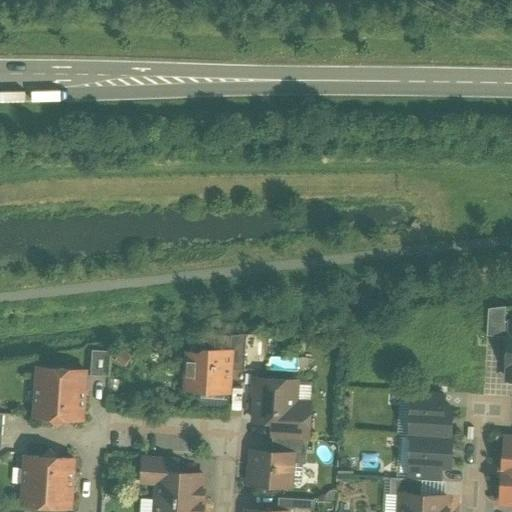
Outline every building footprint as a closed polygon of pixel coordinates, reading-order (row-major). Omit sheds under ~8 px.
[(506,307),(489,309),(487,336),(509,338),(511,338),(511,328),(511,322),(505,322),(506,307)] [(247,335),(231,336),(230,352),(231,352),(230,370),(244,371),(247,335)] [(217,351),(212,346),(201,355),(189,354),(187,377),(192,382),(203,383),(203,391),(229,392),(230,370),(231,352),(230,352),(217,351)] [(111,352),(93,351),(91,376),(110,377),(111,352)] [(86,371),(38,368),(35,416),(52,417),(52,419),(58,427),(66,420),(66,418),(83,420),(86,371)] [(297,382),(256,379),(255,397),(257,398),(255,422),(274,423),(303,425),(303,423),(304,405),(295,404),(297,382)] [(443,393),(413,391),(412,405),(442,407),(443,393)] [(442,407),(412,405),(410,435),(412,436),(450,438),(450,430),(449,428),(449,422),(451,420),(452,408),(442,407)] [(303,425),(274,423),(273,438),(308,440),(309,424),(303,423),(303,425)] [(450,438),(412,436),(411,465),(441,467),(450,468),(451,455),(449,453),(450,448),(452,446),(452,438),(450,438)] [(308,440),(273,438),(272,453),(293,454),(292,464),(303,465),(306,465),(308,440)] [(511,438),(506,438),(504,465),(501,464),(500,476),(503,477),(501,503),(511,504),(511,438)] [(57,456),(51,449),(43,455),(43,458),(26,456),(23,505),(71,508),(74,460),(57,459),(57,456)] [(272,453),(253,451),(252,464),(250,466),(249,482),(251,484),(268,485),(270,487),(278,488),(280,486),(287,486),(288,472),(292,472),(292,464),(293,454),(272,453)] [(106,495),(127,497),(130,456),(109,455),(106,495)] [(178,459),(144,457),(143,472),(159,473),(159,472),(177,473),(178,459)] [(303,465),(292,464),(292,472),(288,472),(287,486),(299,487),(302,484),(303,465)] [(441,467),(411,465),(410,479),(423,480),(440,481),(441,467)] [(177,473),(159,472),(159,473),(157,500),(203,503),(204,495),(202,495),(204,475),(177,473)] [(410,479),(391,478),(390,495),(402,496),(402,494),(422,495),(423,480),(410,479)] [(422,495),(402,494),(402,496),(400,511),(446,511),(447,497),(422,495)] [(313,511),(315,500),(279,498),(278,511),(313,511)] [(203,503),(157,500),(156,511),(201,511),(201,510),(203,510),(203,503)]
